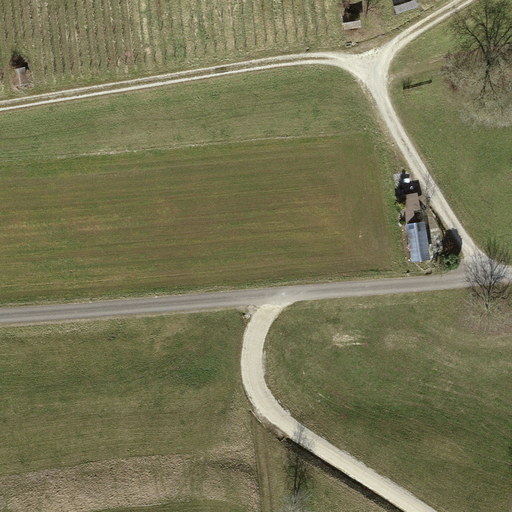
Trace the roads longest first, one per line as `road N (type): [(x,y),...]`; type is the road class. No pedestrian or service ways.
road 1 (track): [(375,67),(305,58),(0,105)]
road 2 (track): [(465,0),(375,67),(393,121),(486,278)]
road 3 (track): [(424,511),(283,420),(258,391),(254,347),(273,295)]
road 4 (track): [(0,314),(273,295)]
road 5 (track): [(273,295),(511,276)]
road 6 (track): [(375,67),(511,49)]
road 7 (track): [(258,391),(270,511)]
